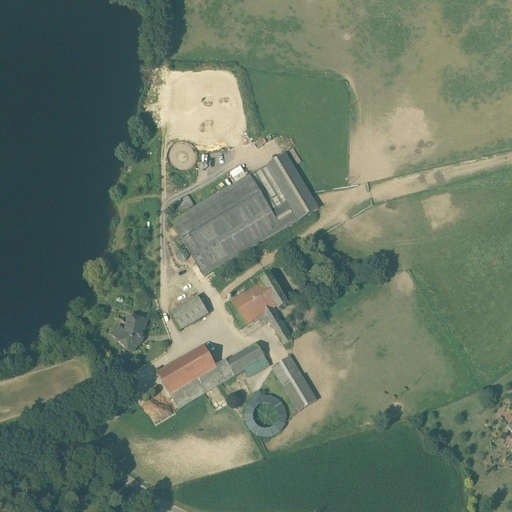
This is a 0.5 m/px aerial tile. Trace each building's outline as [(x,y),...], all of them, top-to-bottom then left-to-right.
[(318,209),(286,156),(266,167),(288,203),(271,213),(282,231),(318,209)] [(288,203),(266,167),(250,177),(271,213),(288,203)] [(249,177),(172,224),(204,277),(282,231),(271,213),(250,177),(249,177)] [(175,203),(178,209),(192,203),(189,196),(175,203)] [(193,203),(179,210),(181,215),(196,209),(193,203)] [(287,305),(270,274),(261,280),(263,283),(276,307),(278,310),(287,305)] [(263,283),(225,304),(239,328),(264,314),(272,309),(276,307),(263,283)] [(198,297),(168,313),(178,330),(207,314),(198,297)] [(272,309),(264,314),(266,318),(263,320),(265,324),(268,322),(282,346),(291,341),(272,309)] [(145,321),(128,316),(124,331),(124,332),(119,327),(113,334),(118,338),(117,339),(130,351),(141,340),(145,321)] [(202,345),(155,372),(175,407),(203,392),(232,375),(243,369),(262,358),(263,358),(255,344),(243,350),(224,360),(214,365),(202,345)] [(262,358),(243,369),(247,376),(266,365),(262,358)] [(290,358),(272,369),(284,387),(301,377),(290,358)] [(301,377),(284,387),(298,412),(316,401),(301,377)] [(283,405),(277,400),(269,396),(261,396),(259,391),(252,394),(254,399),(248,405),(245,413),(245,421),(248,429),(253,434),(261,438),(269,438),(277,435),(283,429),(286,421),(286,413),(283,405)]
